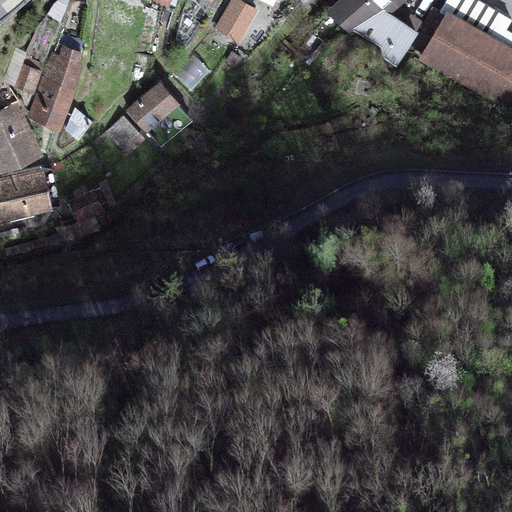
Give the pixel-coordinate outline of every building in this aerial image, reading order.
[(56,0),(54,3),(48,14),(60,21),(68,0),(56,0)] [(247,38),(261,0),(230,0),(220,27),(247,38)] [(374,5),(379,0),(341,0),(332,9),(362,46),(392,67),(416,31),(378,10),(374,5)] [(416,31),(423,21),(391,0),(379,0),(374,5),(378,10),(416,31)] [(511,55),(496,45),(506,29),(511,19),(479,0),(446,0),(440,11),(448,16),(424,55),(511,108),(511,112),(510,116),(511,117),(511,55)] [(511,32),(506,29),(496,45),(511,55),(511,32)] [(57,42),(32,117),(57,125),(79,62),(80,50),(57,42)] [(4,78),(14,82),(24,54),(15,51),(4,78)] [(235,67),(242,57),(232,51),(226,60),(235,67)] [(38,71),(40,64),(31,61),(29,68),(38,71)] [(29,68),(23,87),(32,90),(38,71),(29,68)] [(161,144),(191,118),(159,82),(129,108),(161,144)] [(0,166),(37,151),(21,113),(26,111),(21,100),(0,109),(0,166)] [(75,109),(67,128),(78,137),(91,120),(75,109)] [(122,150),(140,133),(124,115),(106,132),(122,150)] [(125,153),(143,136),(140,133),(122,150),(125,153)] [(0,219),(51,207),(41,167),(0,176),(0,219)] [(51,207),(60,205),(53,168),(41,167),(51,207)] [(70,202),(78,218),(102,206),(94,190),(70,202)] [(72,225),(75,236),(91,232),(88,221),(72,225)] [(7,255),(75,236),(72,225),(55,227),(57,233),(5,248),(7,255)]
